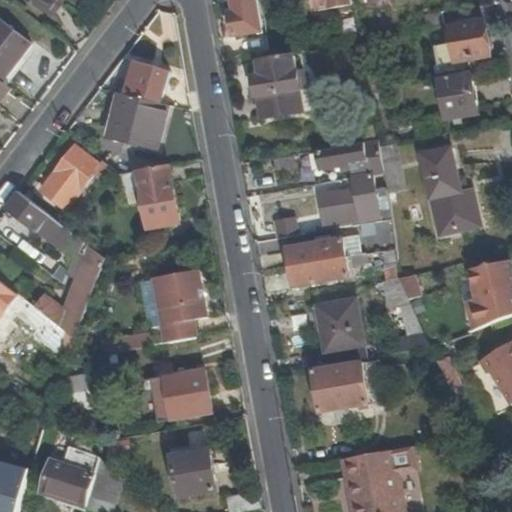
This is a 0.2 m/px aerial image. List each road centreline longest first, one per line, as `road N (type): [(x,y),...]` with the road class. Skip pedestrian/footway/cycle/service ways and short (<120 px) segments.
road 1 (residential): [(194,0),(281,511)]
road 2 (residential): [(0,192),(144,0)]
